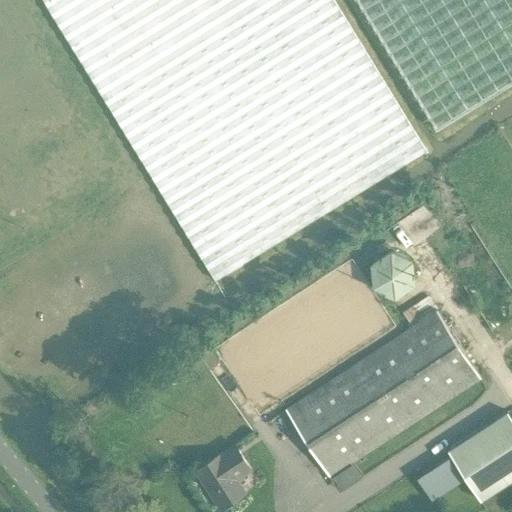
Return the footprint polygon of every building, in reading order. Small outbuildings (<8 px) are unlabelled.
[(42,0),(215,281),(427,151),(334,0),(42,0)] [(511,0),(357,0),(437,129),(511,82),(511,0)] [(330,478),(481,378),(438,311),(286,410),(330,478)] [(511,416),(507,410),(447,450),(480,501),(511,480),(511,416)] [(221,509),(246,492),(238,479),(252,469),(236,444),(221,453),(195,470),(221,509)] [(449,458),(418,478),(432,501),(464,480),(449,458)]
